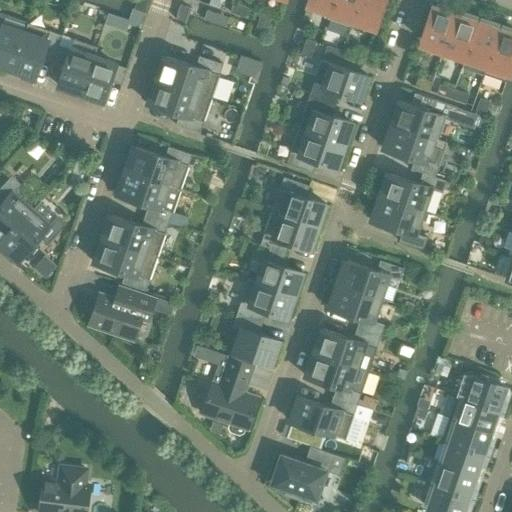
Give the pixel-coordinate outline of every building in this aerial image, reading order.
[(149,0),(136,0),(134,8),(145,12),(149,0)] [(312,3),(331,9),(334,0),(308,0),(308,2),(309,2),(312,3)] [(358,0),(334,0),(331,9),(328,18),(350,26),(353,17),(358,0)] [(358,0),(353,17),(372,23),(375,25),(383,0),(358,0)] [(230,12),(245,17),(248,8),(233,3),(230,12)] [(421,40),(444,48),(456,13),(433,5),(421,40)] [(130,18),(129,20),(128,22),(129,22),(140,26),(144,14),(132,10),(130,18)] [(204,20),(213,23),(217,13),(207,10),(204,20)] [(256,27),(265,30),(270,16),(261,12),(256,27)] [(444,48),(465,55),(477,21),(456,13),(444,48)] [(482,74),(483,74),(499,28),(477,21),(465,55),(486,62),(482,74)] [(0,65),(12,70),(28,23),(27,23),(24,32),(2,25),(0,24),(0,65)] [(42,57),(53,61),(62,35),(51,31),(28,23),(12,70),(35,77),(42,57)] [(511,32),(499,28),(483,74),(505,82),(506,82),(511,64),(511,32)] [(58,85),(80,93),(96,47),(74,39),(70,49),(59,45),(62,35),(53,61),(65,65),(58,85)] [(301,53),(310,57),(316,42),(306,39),(301,53)] [(324,55),(338,60),(341,51),(327,46),(324,55)] [(96,47),(80,93),(103,101),(110,81),(121,85),(127,68),(115,64),(116,64),(94,56),(97,47),(96,47)] [(341,51),(338,60),(352,65),(355,55),(341,51)] [(166,56),(158,80),(211,98),(220,75),(219,75),(223,64),(199,56),(195,66),(166,56)] [(321,60),(309,95),(319,98),(335,104),(339,93),(359,99),(367,76),(359,73),(330,63),(321,60)] [(415,86),(429,91),(432,82),(418,77),(415,86)] [(211,98),(158,80),(150,104),(179,114),(175,124),(199,133),(203,122),(211,98)] [(437,94),(451,98),(454,89),(440,84),(437,94)] [(454,89),(451,98),(465,103),(468,94),(454,89)] [(297,128),(297,129),(344,145),(351,122),(331,116),(335,104),(319,98),(309,95),(305,107),(315,110),(307,132),(297,128)] [(475,113),(484,116),(489,101),(480,98),(475,113)] [(401,101),(393,125),(447,143),(447,142),(437,139),(444,118),(480,130),(483,118),(434,100),(430,111),(401,101)] [(411,169),(422,173),(435,177),(438,167),(439,167),(447,143),(393,125),(385,149),(414,158),(411,169)] [(344,145),(297,129),(290,152),(286,164),(295,167),(312,172),(316,161),(336,168),(344,145)] [(135,147),(127,171),(146,177),(159,182),(180,189),(189,165),(188,165),(192,154),(168,146),(164,157),(135,147)] [(148,204),(145,215),(169,223),(172,212),(180,189),(159,182),(146,177),(127,171),(119,194),(148,204)] [(389,173),(381,197),(425,212),(433,190),(442,193),(446,181),(435,177),(422,173),(418,183),(389,173)] [(0,204),(0,241),(1,242),(31,207),(14,192),(21,184),(11,176),(0,188),(0,200),(2,202),(0,204)] [(279,188),(271,211),(318,227),(325,204),(305,197),(309,185),(283,177),(279,188)] [(425,212),(381,197),(373,221),(402,230),(399,241),(423,249),(427,237),(418,234),(425,212)] [(31,207),(1,242),(19,259),(40,236),(48,243),(65,224),(55,216),(49,223),(31,207)] [(264,233),(260,245),(286,254),(290,242),(310,249),(318,227),(271,211),(263,233),(264,233)] [(112,215),(104,239),(157,257),(165,233),(166,230),(169,223),(145,215),(141,225),(112,215)] [(157,257),(104,239),(96,262),(125,272),(121,283),(145,291),(149,280),(157,257)] [(248,278),(248,279),(294,295),(302,272),(282,265),(286,254),(260,245),(269,248),(265,260),(258,281),(248,278)] [(347,261),(339,284),(383,299),(390,277),(400,280),(404,268),(380,260),(376,270),(347,261)] [(54,267),(49,263),(40,274),(45,278),(54,267)] [(240,302),(236,313),(263,322),(266,310),(287,317),(294,295),(248,279),(240,301),(240,302)] [(360,318),(356,328),(380,336),(384,324),(375,321),(383,299),(339,284),(331,308),(360,318)] [(119,285),(115,298),(99,293),(89,324),(133,340),(140,320),(147,322),(155,298),(125,287),(119,285)] [(263,322),(236,313),(232,326),(241,329),(234,351),(271,364),(279,340),(259,333),(263,322)] [(324,329),(316,352),(369,371),(376,348),(380,336),(356,328),(353,339),(324,329)] [(194,354),(217,361),(221,349),(198,342),(194,354)] [(337,386),(333,396),(357,405),(361,393),(369,371),(316,352),(308,376),(337,386)] [(212,382),(201,413),(230,423),(228,428),(230,432),(239,434),(243,433),(245,428),(248,429),(259,398),(245,393),(247,387),(251,376),(254,367),(255,365),(228,355),(218,384),(212,382)] [(464,373),(456,395),(507,413),(509,407),(501,404),(507,387),(465,373),(464,373)] [(456,395),(449,417),(491,431),(497,416),(505,418),(507,413),(456,395)] [(357,405),(333,396),(329,407),(300,397),(292,421),(345,440),(354,415),(353,415),(357,405)] [(449,417),(441,438),(492,456),(494,450),(486,447),(491,431),(449,417)] [(448,445),(442,462),(477,475),(482,459),(490,462),(492,456),(441,438),(440,442),(448,445)] [(271,483),(286,488),(283,495),(299,500),(301,494),(316,499),(326,471),(339,475),(345,458),(322,450),(316,466),(281,454),(271,483)] [(434,459),(427,481),(477,499),(479,493),(471,491),(477,475),(442,462),(434,459)] [(88,486),(84,485),(86,469),(61,466),(59,482),(43,480),(42,488),(38,511),(86,511),(88,500),(89,489),(90,486),(88,486)] [(477,499),(427,481),(425,485),(433,488),(427,507),(440,511),(463,511),(467,502),(475,505),(477,499)]
